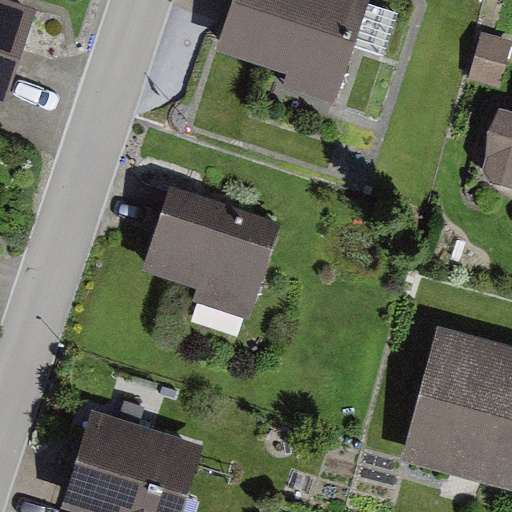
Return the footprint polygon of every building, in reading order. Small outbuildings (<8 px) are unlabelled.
[(63,20),(3,0),(0,0),(0,93),(34,105),(63,20)] [(393,0),(257,0),(242,51),(313,73),(307,92),(360,108),(393,0)] [(511,73),(511,40),(483,33),(470,83),(507,93),(511,73)] [(511,109),(502,107),(484,169),(493,184),(511,188),(511,109)] [(308,233),(195,189),(166,263),(222,285),(217,298),(274,321),(308,233)] [(511,343),(470,333),(436,462),(511,482),(511,343)] [(182,511),(202,449),(94,417),(67,505),(90,511),(182,511)]
